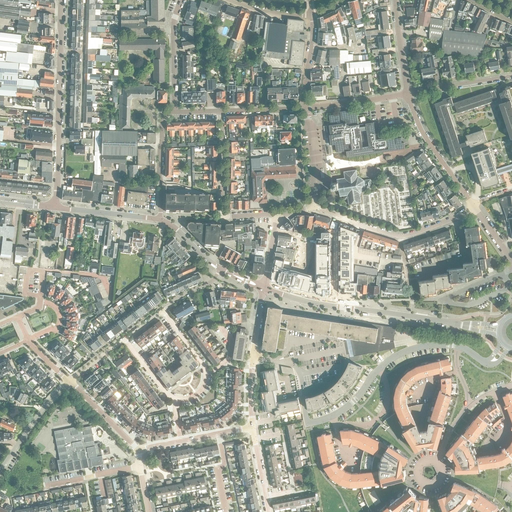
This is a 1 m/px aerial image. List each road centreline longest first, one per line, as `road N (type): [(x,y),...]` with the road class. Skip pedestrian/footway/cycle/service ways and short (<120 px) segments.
road 1 (residential): [(56,206),(60,0)]
road 2 (secondary): [(448,321),(320,305),(264,288)]
road 3 (residential): [(459,347),(396,355),(332,415),(316,422),(304,411)]
road 4 (residential): [(162,311),(206,373),(197,395),(178,398)]
